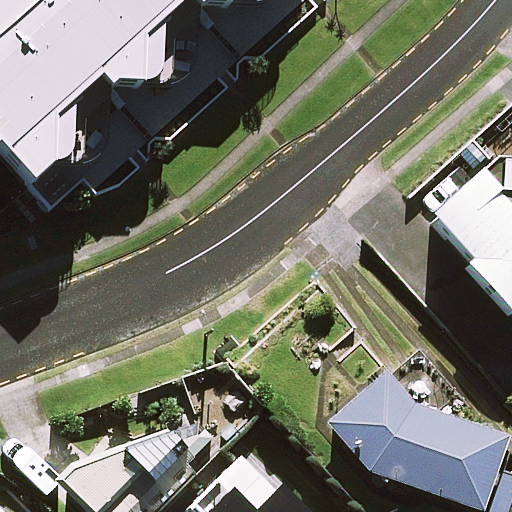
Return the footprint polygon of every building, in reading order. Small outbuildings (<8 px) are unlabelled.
[(0,0),(0,180),(21,204),(42,187),(43,129),(97,81),(112,98),(133,96),(135,49),(188,2),(224,17),(243,0),(0,0)] [(511,157),(495,156),(430,214),(470,259),(465,263),(511,315),(511,157)] [(253,403),(223,369),(203,387),(234,421),(253,403)] [(422,411),(385,372),(329,423),(368,471),(479,511),(503,445),(422,411)] [(93,511),(162,511),(187,488),(172,473),(208,437),(194,423),(59,477),(93,511)] [(276,511),(230,467),(188,510),(190,511),(276,511)]
